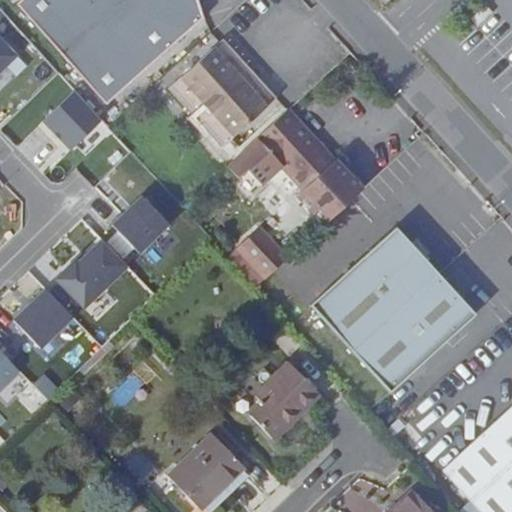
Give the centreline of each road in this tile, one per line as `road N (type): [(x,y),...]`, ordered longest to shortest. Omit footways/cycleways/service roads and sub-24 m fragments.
road 1 (residential): [(511,196),(335,0)]
road 2 (residential): [(12,166),(55,208),(0,261)]
